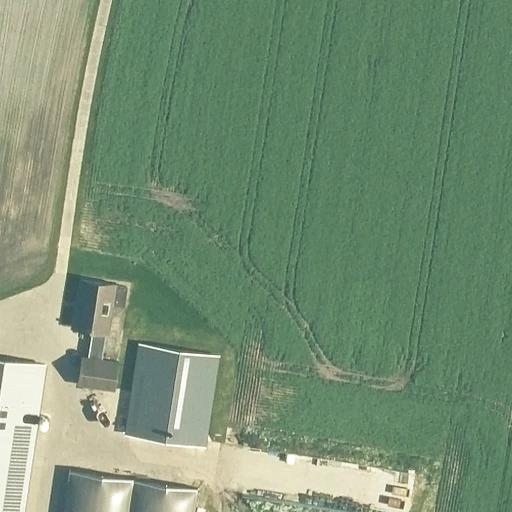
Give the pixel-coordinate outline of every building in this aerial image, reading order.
[(122,308),(125,289),(80,282),(75,310),(74,310),(71,329),(92,332),(87,361),(81,359),(77,386),(113,392),(117,365),(99,362),(103,334),(105,334),(109,306),(122,308)] [(245,341),(244,350),(267,354),(269,345),(245,341)] [(110,413),(107,433),(202,448),(216,359),(137,346),(126,415),(110,413)] [(0,511),(21,511),(34,426),(40,386),(43,366),(0,359),(0,511)] [(252,428),(258,402),(237,397),(231,424),(252,428)] [(193,511),(196,490),(68,472),(61,511),(193,511)]
